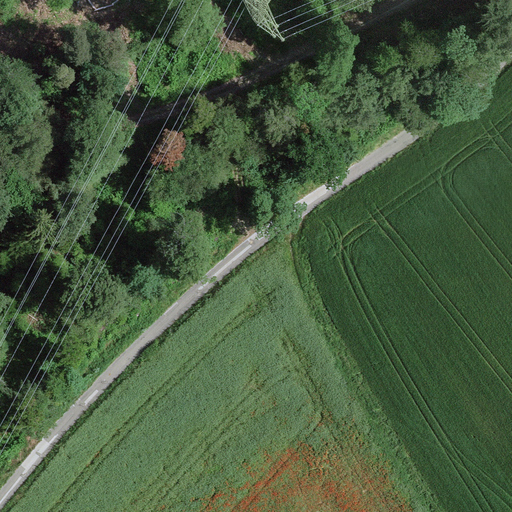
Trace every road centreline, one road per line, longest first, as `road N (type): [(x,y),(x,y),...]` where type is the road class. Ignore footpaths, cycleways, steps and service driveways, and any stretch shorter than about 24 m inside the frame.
road 1 (unclassified): [(0,502),(93,394),(227,267),(437,117),(511,53)]
road 2 (track): [(406,0),(213,98),(117,129),(0,153)]
